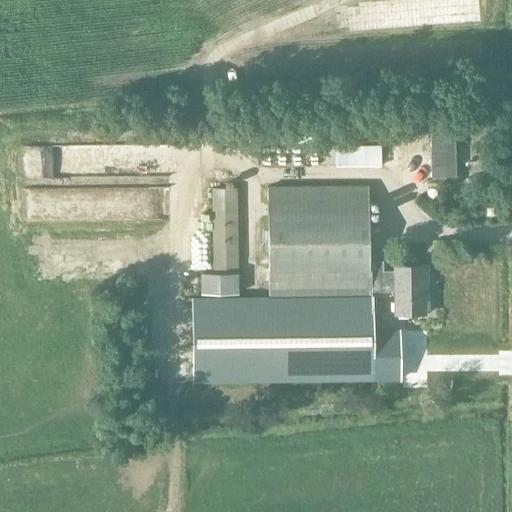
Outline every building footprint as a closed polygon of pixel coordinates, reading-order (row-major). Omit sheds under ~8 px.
[(30,160),(130,158),(130,135),(29,137),(30,160)] [(380,144),(261,145),(261,166),(380,165),(380,144)] [(92,167),(45,168),(46,177),(30,178),(31,211),(93,210),(92,167)] [(151,178),(159,274),(178,273),(174,222),(178,221),(174,176),(151,178)] [(268,297),(192,298),(193,380),(373,377),(371,296),(369,296),(369,290),(394,290),(394,314),(425,314),(425,289),(427,289),(427,265),(394,265),(394,271),(382,271),(382,261),(369,261),(368,186),(268,186),(268,297)] [(212,188),(214,273),(237,272),(235,188),(212,188)] [(201,273),(201,290),(238,289),(237,272),(214,273),(201,273)]
